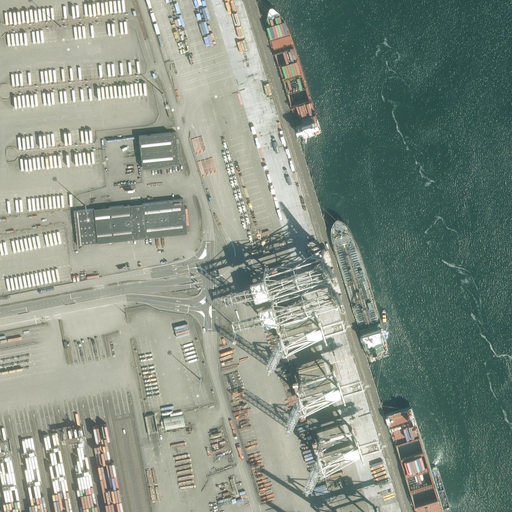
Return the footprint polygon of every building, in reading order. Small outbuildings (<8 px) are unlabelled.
[(142,167),(179,163),(176,131),(138,135),(142,167)] [(295,198),(289,199),(296,192),(301,191),(297,177),(295,176),(291,187),(289,178),(286,180),(276,177),(275,179),(273,178),(274,183),(279,181),(277,189),(281,194),(279,204),(278,201),(275,204),(279,217),(282,215),(283,218),(292,215),(289,205),(288,205),(296,203),(294,200),(295,198)] [(248,191),(272,184),(271,180),(267,182),(267,181),(261,182),(260,179),(257,180),(258,181),(256,181),(256,183),(252,185),(253,187),(247,189),(248,191)] [(73,211),(77,245),(187,233),(183,199),(73,211)] [(53,206),(21,209),(22,220),(54,217),(53,206)] [(232,306),(235,314),(242,312),(240,304),(232,306)] [(165,429),(185,425),(183,414),(163,418),(165,429)]
